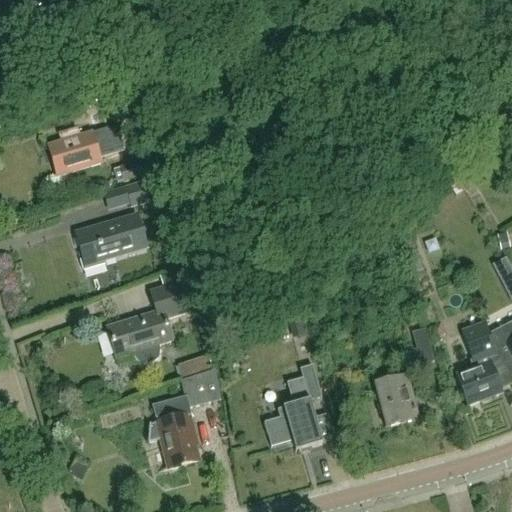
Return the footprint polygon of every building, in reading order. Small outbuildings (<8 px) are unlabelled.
[(21,0),(23,3),(26,2),(28,6),(42,1),(46,11),(49,12),(70,5),(76,21),(100,12),(95,0),(21,0)] [(92,135),(48,148),(57,179),(101,166),(99,160),(123,153),(116,130),(105,133),(92,137),(92,135)] [(147,161),(119,169),(125,184),(152,175),(147,161)] [(158,179),(125,189),(131,211),(163,201),(158,179)] [(137,219),(76,237),(83,261),(80,262),(83,273),(105,266),(103,263),(147,250),(137,219)] [(405,229),(410,237),(422,231),(418,223),(405,229)] [(172,344),(165,322),(188,315),(179,286),(150,294),(156,315),(107,330),(117,360),(133,355),(134,359),(141,365),(150,366),(158,360),(159,351),(158,348),(172,344)] [(511,386),(492,341),(488,331),(487,331),(484,326),(463,334),(476,370),(456,377),(468,408),(502,396),(500,393),(511,386)] [(492,341),(511,386),(511,329),(511,330),(511,331),(500,337),(492,341)] [(435,363),(427,336),(414,340),(421,368),(435,363)] [(197,377),(212,372),(208,358),(193,363),(197,377)] [(312,368),(300,372),(302,381),(286,386),(292,408),(277,412),(280,421),(264,425),(271,450),(292,444),(295,455),(322,447),(320,441),(315,422),(310,404),(321,400),(312,368)] [(214,373),(187,382),(193,408),(219,401),(214,373)] [(374,388),(385,430),(419,421),(408,379),(374,388)] [(150,445),(158,443),(161,442),(168,472),(199,464),(195,449),(198,448),(185,399),(153,407),(158,424),(154,426),(151,426),(150,426),(148,446),(149,446),(150,445)]
